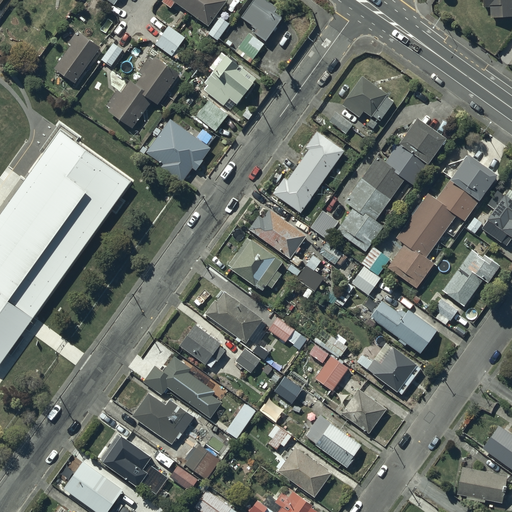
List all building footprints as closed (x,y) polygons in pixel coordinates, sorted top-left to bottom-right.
[(225,0),(163,0),(171,5),(174,0),(175,0),(208,23),(225,0)] [(255,25),(253,29),(266,38),(283,14),(274,9),(277,4),(271,0),(250,0),(241,13),(252,22),(255,25)] [(511,0),(481,0),(481,4),(489,4),(489,14),(511,13),(511,0)] [(220,14),(208,30),(218,38),(230,22),(220,14)] [(248,29),(235,20),(225,35),(238,43),(248,29)] [(185,36),(168,23),(154,41),(171,54),(185,36)] [(71,43),(55,66),(76,81),(101,45),(78,28),(68,42),(71,43)] [(249,31),(235,49),(251,61),(265,43),(249,31)] [(113,41),(101,57),(111,64),(123,48),(113,41)] [(200,84),(224,102),(229,95),(237,102),(257,77),(240,63),(242,61),(228,50),(200,84)] [(118,87),(107,103),(110,105),(108,108),(133,126),(153,98),(158,102),(179,71),(154,53),(152,56),(150,54),(138,71),(142,73),(135,82),(129,78),(121,89),(118,87)] [(387,91),(361,72),(340,102),(358,115),(363,108),(370,114),(371,113),(379,119),(393,100),(385,94),(387,91)] [(209,98),(196,114),(216,129),(228,113),(209,98)] [(335,110),(329,119),(346,132),(352,123),(335,110)] [(376,153),(343,199),(352,205),(335,228),(364,249),(383,223),(375,217),(404,176),(412,182),(428,160),(427,159),(445,134),(415,113),(397,139),(398,140),(384,159),(376,153)] [(170,116),(146,151),(163,163),(161,165),(183,180),(193,166),(197,169),(205,158),(202,157),(211,145),(170,116)] [(283,175),(272,190),(300,210),(343,147),(316,129),(305,145),(307,146),(287,177),(283,175)] [(0,366),(132,182),(60,131),(0,214),(0,366)] [(456,236),(462,228),(451,220),(456,212),(464,218),(479,197),(478,196),(497,170),(467,149),(448,176),(450,177),(436,196),(428,190),(395,236),(403,242),(387,264),(416,287),(435,260),(426,254),(445,227),(456,236)] [(511,196),(498,186),(486,202),(492,206),(486,216),(487,216),(480,226),(506,243),(511,234),(511,196)] [(306,232),(268,206),(262,215),(258,212),(248,227),(289,256),(293,250),(296,252),(301,245),(298,244),(306,232)] [(321,208),(309,225),(326,237),(338,220),(321,208)] [(482,221),(473,215),(466,225),(474,231),(482,221)] [(246,234),(227,262),(231,264),(230,265),(261,288),(266,281),(271,285),(281,271),(277,268),(283,259),(250,236),(250,237),(246,234)] [(327,240),(318,251),(334,263),(336,260),(341,264),(347,255),(327,240)] [(373,244),(360,261),(378,273),(390,257),(373,244)] [(471,246),(441,288),(463,304),(482,277),(487,280),(499,263),(482,250),(480,252),(471,246)] [(312,252),(305,263),(313,269),(321,258),(312,252)] [(363,263),(351,281),(367,293),(380,276),(363,263)] [(329,287),(323,297),(332,303),(335,300),(341,304),(345,297),(339,293),(339,294),(329,287)] [(214,297),(204,311),(245,341),(262,316),(223,288),(216,298),(214,297)] [(440,295),(433,306),(450,319),(458,308),(440,295)] [(420,351),(436,328),(407,307),(402,313),(381,298),(369,315),(399,336),(398,339),(404,343),(406,341),(420,351)] [(276,315),(268,327),(285,340),(287,338),(294,343),(301,333),(293,328),(294,327),(276,315)] [(194,321),(178,342),(205,362),(210,354),(216,359),(225,347),(219,343),(221,340),(194,321)] [(331,333),(322,345),(338,357),(347,344),(344,342),(347,339),(337,332),(334,336),(331,333)] [(314,342),(308,351),(321,360),(328,351),(314,342)] [(371,360),(361,353),(356,359),(396,388),(397,387),(400,390),(418,365),(416,362),(417,361),(392,343),(380,360),(374,356),(371,360)] [(244,346),(235,359),(250,371),(260,358),(244,346)] [(330,353),(314,376),(332,388),(336,382),(339,384),(343,377),(341,375),(349,365),(330,353)] [(155,362),(142,380),(161,393),(167,385),(210,416),(221,400),(211,393),(214,389),(187,370),(191,366),(174,354),(163,368),(155,362)] [(301,387),(283,375),(274,389),(292,401),(301,387)] [(386,407),(358,386),(340,411),(368,431),(386,407)] [(147,389),(131,413),(171,442),(180,428),(176,425),(187,410),(168,397),(165,402),(147,389)] [(321,412),(305,434),(346,465),(349,462),(350,463),(355,456),(353,455),(356,451),(355,450),(360,442),(321,412)] [(291,433),(275,422),(267,433),(271,436),(267,441),(276,447),(280,442),(283,444),(291,433)] [(511,432),(498,422),(481,445),(511,467),(511,432)] [(150,453),(120,432),(120,433),(117,432),(100,457),(101,458),(101,459),(137,484),(147,469),(142,465),(150,453)] [(220,457),(198,441),(183,462),(205,478),(220,457)] [(281,462),(276,469),(314,495),(331,471),(294,445),(292,448),(289,447),(279,461),(281,462)] [(82,458),(62,485),(78,498),(77,499),(83,504),(85,502),(99,511),(105,511),(123,487),(82,458)] [(197,477),(177,463),(169,475),(171,477),(169,479),(187,491),(197,477)] [(507,473),(461,464),(456,492),(466,493),(466,498),(484,501),(485,498),(502,501),(507,473)] [(245,511),(247,511),(316,511),(318,511),(313,507),(315,505),(309,501),(311,499),(302,493),(301,495),(288,486),(284,491),(280,489),(274,497),(276,498),(275,500),(281,504),(276,511),(266,504),(267,503),(256,495),(245,511)] [(239,511),(206,487),(193,504),(203,511),(239,511)] [(80,511),(74,507),(72,510),(61,503),(54,511),(80,511)]
